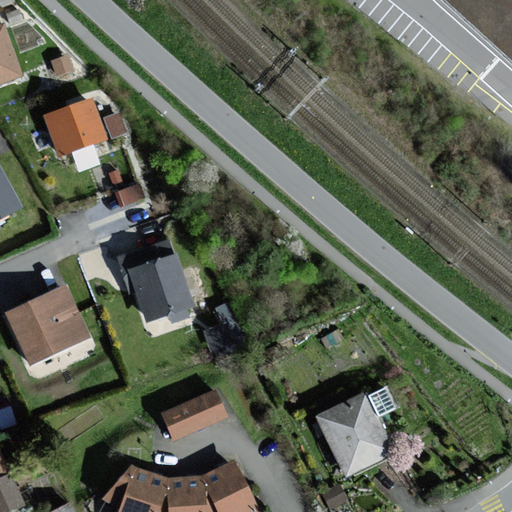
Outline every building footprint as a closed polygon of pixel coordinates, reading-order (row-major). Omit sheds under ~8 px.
[(511,0),(443,0),(511,60),(511,0)] [(0,81),(19,75),(2,25),(0,26),(0,81)] [(106,139),(93,101),(43,118),(56,156),(106,139)] [(118,106),(101,112),(109,133),(126,127),(118,106)] [(0,216),(14,209),(0,183),(0,216)] [(183,310),(189,307),(168,241),(111,259),(124,301),(134,298),(142,325),(167,317),(170,326),(187,321),(183,310)] [(85,339),(61,289),(2,318),(26,368),(85,339)] [(224,420),(212,392),(159,416),(171,444),(224,420)] [(391,455),(363,396),(321,416),(349,475),(391,455)] [(0,511),(18,505),(6,476),(0,461),(0,511)] [(254,511),(232,466),(200,481),(214,511),(254,511)] [(155,511),(166,482),(130,469),(114,511),(155,511)] [(201,511),(200,481),(166,482),(166,511),(201,511)]
